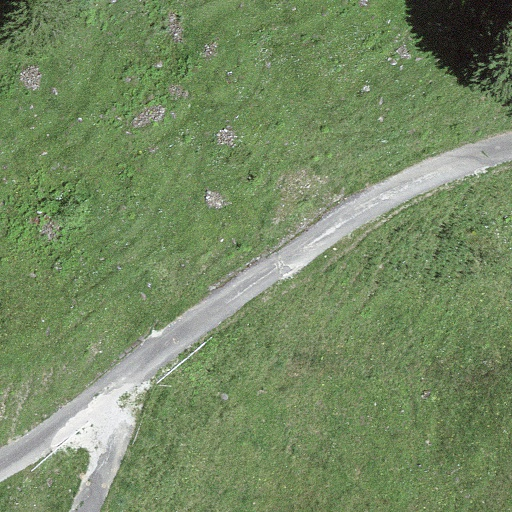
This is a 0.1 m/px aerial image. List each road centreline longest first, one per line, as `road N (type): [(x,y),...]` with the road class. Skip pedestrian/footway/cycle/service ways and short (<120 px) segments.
road 1 (track): [(0,466),(355,215),(444,172),(511,153)]
road 2 (track): [(78,511),(141,368)]
